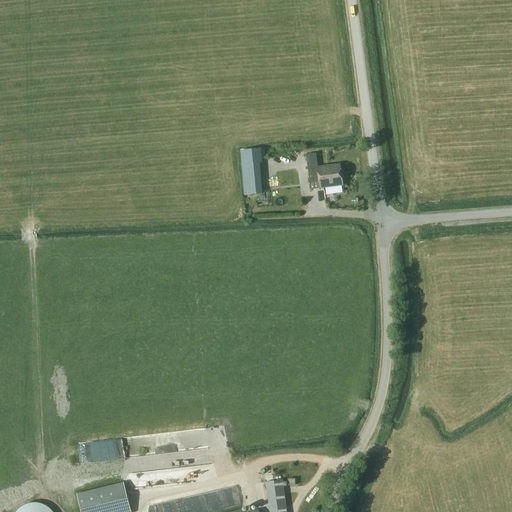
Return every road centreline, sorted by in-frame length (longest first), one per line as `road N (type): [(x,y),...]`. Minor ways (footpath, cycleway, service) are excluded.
road 1 (tertiary): [(330,511),(384,379),(381,222)]
road 2 (tertiary): [(381,222),(352,0)]
road 3 (tertiary): [(511,212),(381,222)]
